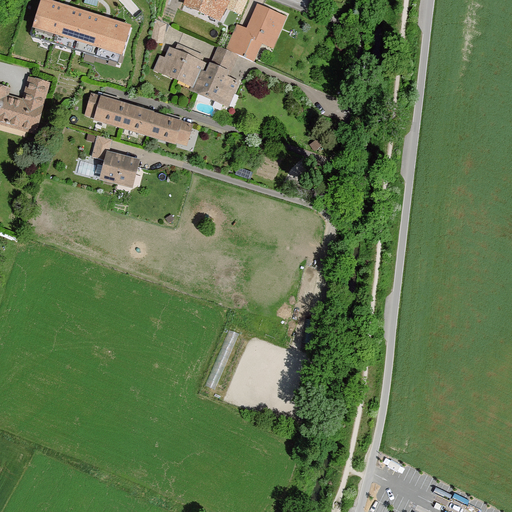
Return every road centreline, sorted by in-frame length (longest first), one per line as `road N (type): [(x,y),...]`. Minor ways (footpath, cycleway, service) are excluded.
road 1 (track): [(408,0),(359,414),(334,511)]
road 2 (unclassified): [(430,0),(383,412),(359,511)]
road 3 (residential): [(282,0),(360,31),(339,206),(332,210)]
road 4 (residential): [(332,210),(184,164)]
